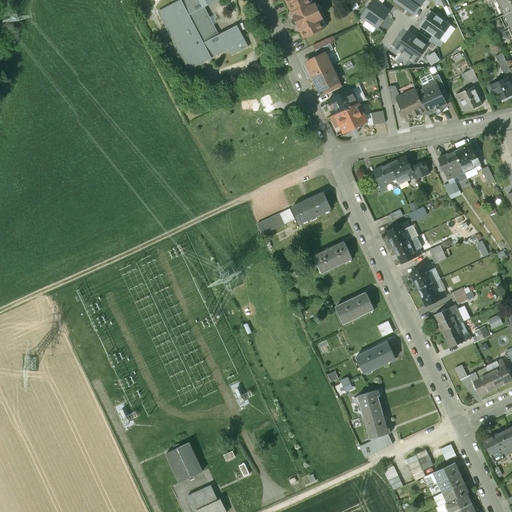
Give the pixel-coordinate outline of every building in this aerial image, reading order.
[(180,0),(157,12),(188,71),(228,50),(231,56),(248,47),(237,26),(219,36),(204,7),(218,0),(180,0)] [(284,0),(290,12),(289,16),(293,17),(297,27),(296,31),(300,32),(303,39),(324,29),(322,27),(325,26),(321,19),(322,18),(315,4),(314,4),(312,0),(284,0)] [(381,6),(373,0),(361,17),(377,28),(389,12),(381,6)] [(424,0),(394,0),(394,1),(414,15),(424,0)] [(511,0),(498,0),(497,1),(504,15),(507,14),(511,11),(511,0)] [(450,26),(430,12),(420,26),(432,35),(440,40),(450,26)] [(416,38),(407,32),(396,49),(415,62),(427,46),(416,38)] [(420,34),(416,38),(427,46),(431,49),(434,44),(429,40),(420,34)] [(440,40),(432,35),(429,40),(434,44),(439,47),(442,42),(440,40)] [(330,44),(315,51),(317,56),(324,53),(325,53),(333,50),(330,44)] [(317,56),(305,62),(312,76),(331,67),(325,53),(324,53),(317,56)] [(506,62),(500,65),(505,76),(511,73),(506,62)] [(331,67),(312,76),(318,90),(323,89),(338,82),(331,67)] [(473,69),(462,72),(467,86),(477,82),(473,69)] [(445,89),(438,75),(432,78),(434,82),(435,82),(440,92),(445,89)] [(511,89),(507,78),(493,85),(488,87),(493,97),(496,95),(499,102),(511,95),(511,89)] [(358,79),(341,87),(343,92),(351,88),(352,89),(361,85),(358,79)] [(459,79),(451,80),(453,90),(461,88),(459,79)] [(338,82),(323,89),(325,94),(341,87),(338,82)] [(434,82),(423,88),(424,90),(417,93),(426,112),(427,115),(435,111),(437,115),(443,112),(441,109),(446,106),(440,92),(435,82),(434,82)] [(395,86),(388,87),(392,105),(398,102),(396,99),(400,97),(395,86)] [(343,92),(328,99),(330,104),(327,106),(329,110),(332,108),(335,114),(346,109),(358,103),(352,89),(351,88),(343,92)] [(474,88),(456,96),(464,113),(482,105),(474,88)] [(400,97),(396,99),(398,102),(401,108),(399,112),(402,116),(406,118),(407,121),(414,117),(415,119),(419,119),(421,116),(420,114),(426,112),(417,93),(416,90),(400,97)] [(358,103),(346,109),(354,127),(357,126),(357,127),(358,128),(361,127),(361,126),(360,124),(367,121),(358,103)] [(335,114),(334,114),(343,132),(354,127),(346,109),(335,114)] [(383,111),(376,112),(379,124),(385,123),(383,111)] [(376,112),(371,114),(373,125),(379,124),(376,112)] [(470,144),(454,152),(461,167),(471,162),(474,167),(479,165),(470,144)] [(454,152),(437,160),(447,180),(452,178),(450,172),(461,167),(454,152)] [(405,157),(389,164),(396,180),(406,175),(409,180),(414,178),(405,157)] [(389,164),(372,171),(382,192),(387,190),(385,184),(396,180),(389,164)] [(488,167),(480,170),(485,180),(492,176),(488,167)] [(449,183),(443,186),(448,196),(454,193),(449,183)] [(428,192),(422,195),(427,205),(433,202),(428,192)] [(323,193),(292,207),(300,224),(331,210),(323,193)] [(412,211),(419,207),(415,201),(409,204),(412,211)] [(423,207),(410,214),(413,222),(427,216),(423,207)] [(289,209),(278,214),(283,224),(294,219),(289,209)] [(399,210),(389,215),(393,222),(402,217),(399,210)] [(278,214),(256,224),(261,235),(283,224),(278,214)] [(406,222),(385,232),(393,248),(408,241),(403,230),(409,228),(406,222)] [(408,241),(393,248),(400,264),(421,255),(419,250),(423,248),(417,237),(408,241)] [(344,242),(313,257),(321,273),(352,259),(344,242)] [(440,246),(429,251),(432,257),(442,252),(440,246)] [(442,252),(432,257),(435,264),(446,259),(442,252)] [(430,264),(410,274),(418,290),(433,283),(428,272),(433,270),(430,264)] [(433,283),(418,290),(426,307),(446,297),(443,291),(438,294),(433,283)] [(464,288),(453,291),(456,299),(466,296),(464,288)] [(366,293),(335,307),(343,325),(374,310),(366,293)] [(455,306),(435,316),(442,333),(458,325),(452,314),(458,312),(455,306)] [(488,319),(492,328),(503,324),(499,314),(488,319)] [(389,320),(378,325),(383,336),(394,331),(389,320)] [(458,325),(442,333),(450,349),(471,339),(468,333),(463,336),(458,325)] [(486,326),(473,332),(477,341),(490,335),(486,326)] [(388,343),(357,358),(365,374),(395,360),(388,343)] [(499,368),(488,374),(496,388),(511,380),(502,360),(496,363),(499,368)] [(488,374),(478,379),(475,373),(470,376),(480,396),(496,388),(488,374)] [(387,429),(378,397),(380,396),(378,391),(359,396),(371,439),(390,434),(389,429),(387,429)] [(511,434),(509,428),(492,436),(502,457),(508,454),(505,449),(511,445),(511,434)] [(502,457),(492,436),(483,441),(493,462),(503,458),(502,457)] [(382,437),(360,447),(365,457),(387,447),(382,437)] [(176,485),(198,474),(184,444),(161,456),(176,485)] [(426,450),(416,455),(418,460),(428,455),(426,450)] [(453,450),(443,455),(446,460),(456,456),(453,450)] [(416,455),(406,460),(408,465),(418,460),(416,455)] [(428,455),(418,460),(421,466),(431,461),(428,455)] [(456,456),(446,460),(448,466),(455,463),(458,461),(456,456)] [(418,460),(408,465),(411,470),(421,466),(418,460)] [(448,466),(433,473),(437,482),(459,472),(455,463),(448,466)] [(238,467),(246,475),(249,471),(242,464),(238,467)] [(393,465),(383,470),(385,476),(396,471),(393,465)] [(421,466),(411,470),(413,476),(423,471),(421,466)] [(396,471),(385,476),(388,481),(398,476),(396,471)] [(423,471),(413,476),(416,481),(426,476),(423,471)] [(459,472),(437,482),(442,492),(464,482),(459,472)] [(398,476),(388,481),(390,487),(401,482),(398,476)] [(401,482),(390,487),(393,492),(403,487),(401,482)] [(464,482),(442,492),(447,502),(467,493),(468,492),(464,482)] [(211,485),(187,496),(194,511),(196,510),(218,500),(211,485)] [(447,502),(445,503),(449,511),(451,511),(471,503),(467,493),(447,502)] [(218,500),(196,510),(196,511),(226,511),(220,499),(218,500)] [(475,511),(471,503),(451,511),(475,511)]
